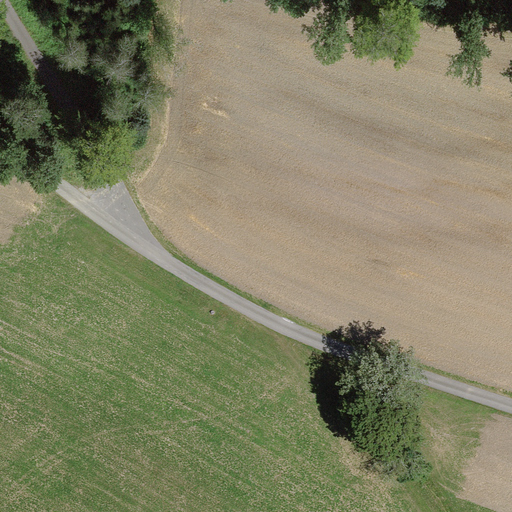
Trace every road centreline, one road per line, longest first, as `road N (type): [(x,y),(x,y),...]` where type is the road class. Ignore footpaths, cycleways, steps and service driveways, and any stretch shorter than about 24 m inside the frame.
road 1 (unclassified): [(0,136),(141,246),(321,345),(511,405)]
road 2 (track): [(0,5),(141,246)]
